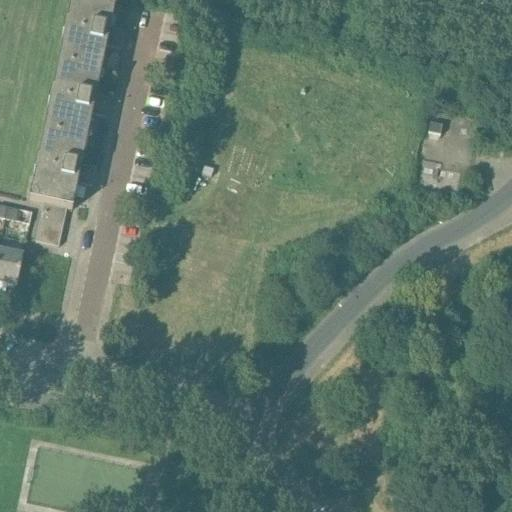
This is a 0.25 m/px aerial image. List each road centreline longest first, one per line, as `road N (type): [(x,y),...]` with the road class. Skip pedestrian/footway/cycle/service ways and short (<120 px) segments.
road 1 (unclassified): [(231,428),(401,260),(479,218),(511,190)]
road 2 (residential): [(75,380),(145,26)]
road 3 (residential): [(231,428),(198,406),(75,380)]
